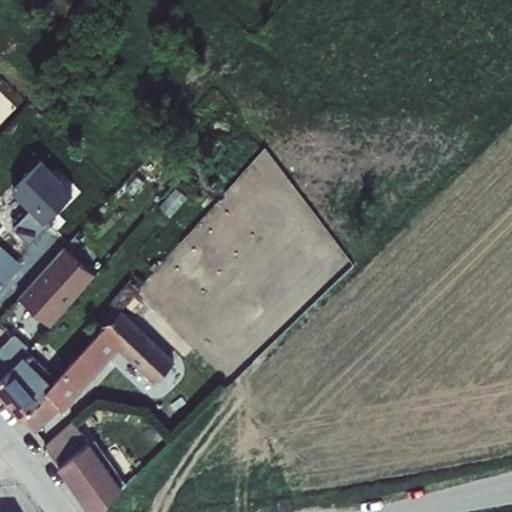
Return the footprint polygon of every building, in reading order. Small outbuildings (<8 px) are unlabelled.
[(39,160),(11,187),(41,220),(70,194),(39,160)] [(220,289),(266,250),(240,220),(194,259),(220,289)] [(60,246),(14,296),(28,309),(46,325),(91,274),(60,246)] [(155,379),(172,362),(118,308),(21,416),(36,429),(118,342),(155,379)] [(0,343),(0,375),(25,347),(9,333),(0,343)] [(0,394),(4,399),(20,418),(21,416),(57,376),(25,348),(0,376),(0,394)] [(43,449),(49,456),(90,511),(95,511),(121,487),(72,425),(43,449)]
